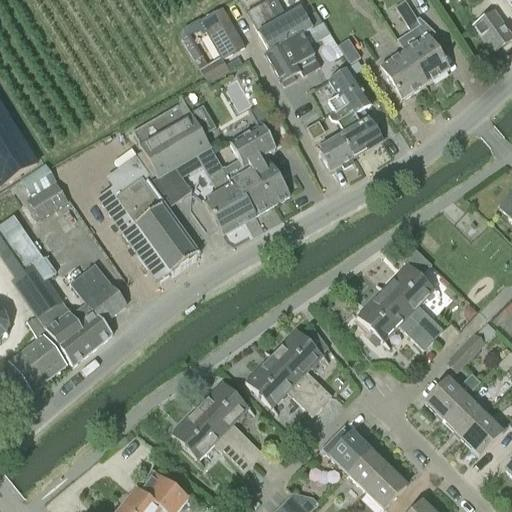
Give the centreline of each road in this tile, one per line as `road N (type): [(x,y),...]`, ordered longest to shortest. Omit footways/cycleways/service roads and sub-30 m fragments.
road 1 (tertiary): [(0,454),(166,313),(422,158),(511,79)]
road 2 (residential): [(365,397),(480,511)]
